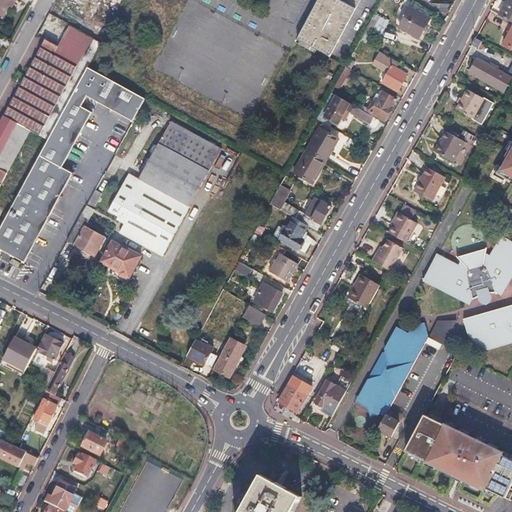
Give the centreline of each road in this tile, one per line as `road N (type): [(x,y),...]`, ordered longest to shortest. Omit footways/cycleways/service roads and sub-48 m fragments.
road 1 (tertiary): [(476,0),(275,356)]
road 2 (tertiary): [(255,428),(323,449),(450,511)]
road 3 (residential): [(26,299),(101,160),(97,146),(112,118)]
road 4 (residential): [(21,511),(108,340)]
